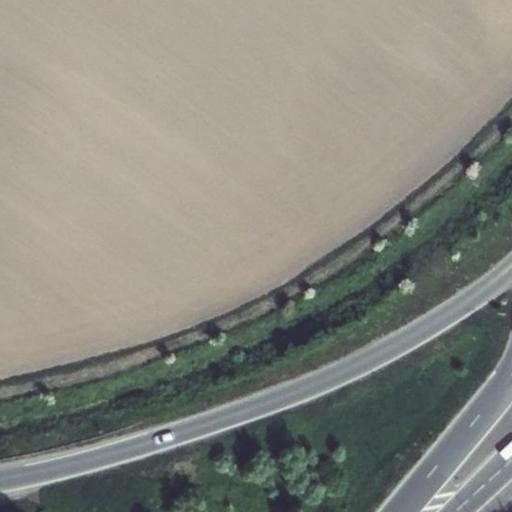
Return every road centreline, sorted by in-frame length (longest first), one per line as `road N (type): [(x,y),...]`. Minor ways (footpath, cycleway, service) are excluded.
road 1 (motorway): [(511,271),(397,345),(273,403),(0,482)]
road 2 (primary): [(511,373),(399,511)]
